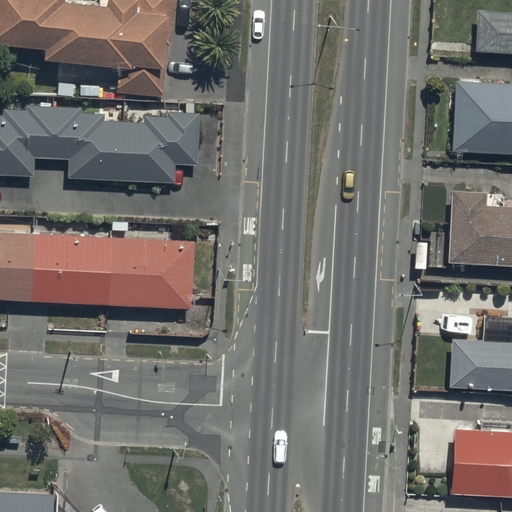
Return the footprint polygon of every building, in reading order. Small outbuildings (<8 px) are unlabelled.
[(63,0),(0,0),(0,48),(115,74),(114,93),(155,98),(173,0),(128,0),(128,2),(107,0),(105,13),(64,8),(63,0)] [(511,55),(511,15),(477,14),(475,54),(511,55)] [(511,85),(456,82),(451,154),(511,156),(511,85)] [(0,171),(32,173),(33,155),(67,156),(66,173),(173,177),(174,161),(196,162),(199,110),(166,109),(166,114),(142,113),(142,118),(102,116),(102,110),(79,109),(80,102),(25,100),(24,106),(1,105),(1,113),(0,113),(0,171)] [(486,193),(486,190),(451,188),(447,257),(511,259),(511,201),(505,201),(506,194),(486,193)] [(193,243),(0,234),(0,299),(188,310),(193,243)] [(511,389),(511,322),(511,323),(511,344),(449,347),(452,387),(511,389)] [(511,429),(453,426),(450,489),(511,492),(511,429)] [(72,511),(55,494),(0,491),(0,511),(72,511)]
